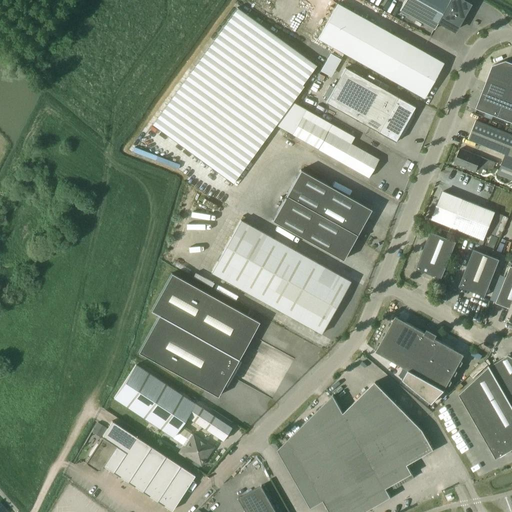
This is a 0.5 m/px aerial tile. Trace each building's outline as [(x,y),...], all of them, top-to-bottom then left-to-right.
[(439,22),(454,31),(469,5),(460,0),(405,0),(399,11),(434,30),(439,22)] [(318,39),(353,59),(373,24),(337,4),(318,39)] [(315,66),(236,8),(193,68),(274,127),(275,125),(292,102),(303,87),(301,86),(315,66)] [(387,79),(423,98),(443,63),(407,44),(387,79)] [(322,70),(332,76),(342,57),(331,52),(322,70)] [(511,63),(506,61),(492,66),(476,109),(511,122),(511,63)] [(193,68),(150,126),(231,185),(274,127),(193,68)] [(325,103),(349,116),(368,81),(345,68),(325,103)] [(349,116),(372,129),(391,94),(368,81),(349,116)] [(372,129),(395,142),(414,107),(391,94),(372,129)] [(292,102),(275,125),(292,135),(369,178),(379,160),(351,144),(355,137),(305,110),(292,102)] [(511,179),(511,135),(476,121),(469,140),(505,154),(497,174),(511,179)] [(493,170),(495,163),(460,149),(454,164),(475,173),(477,167),(493,170)] [(286,196),(357,235),(371,210),(300,170),(286,196)] [(432,220),(484,240),(495,213),(443,192),(432,220)] [(272,221),(342,261),(357,235),(286,196),(272,221)] [(211,273),(321,334),(350,282),(240,221),(211,273)] [(415,269),(441,280),(456,243),(430,232),(415,269)] [(459,287),(485,297),(499,260),(473,249),(459,287)] [(511,302),(511,267),(510,267),(495,304),(509,309),(511,302)] [(138,353),(217,397),(259,322),(171,274),(150,311),(158,316),(138,353)] [(403,380),(432,403),(444,391),(464,355),(396,317),(376,352),(408,370),(403,380)] [(489,366),(488,366),(511,407),(511,358),(508,356),(489,367),(489,366)] [(190,420),(218,438),(226,425),(199,407),(135,365),(113,399),(173,438),(186,417),(190,420)] [(459,395),(496,459),(511,450),(511,407),(488,366),(488,367),(459,395)] [(324,502),(329,511),(364,511),(391,497),(386,489),(412,474),(407,465),(433,450),(422,430),(375,382),(343,413),(333,395),(288,439),(324,502)] [(101,437),(126,453),(136,437),(111,422),(101,437)] [(186,456),(201,466),(212,448),(192,435),(184,448),(183,447),(178,453),(185,457),(186,456)] [(103,466),(112,473),(126,453),(101,437),(84,464),(96,471),(100,470),(103,466)] [(112,473),(127,482),(150,447),(136,437),(126,453),(112,473)] [(324,502),(288,439),(277,451),(309,509),(324,502)] [(127,482),(142,492),(165,457),(150,447),(127,482)] [(142,492),(157,501),(180,466),(165,457),(142,492)] [(157,501),(171,511),(194,476),(180,466),(157,501)] [(276,511),(261,486),(239,498),(246,511),(276,511)]
